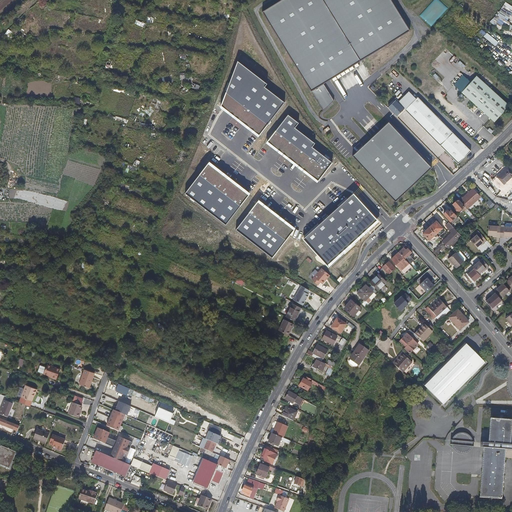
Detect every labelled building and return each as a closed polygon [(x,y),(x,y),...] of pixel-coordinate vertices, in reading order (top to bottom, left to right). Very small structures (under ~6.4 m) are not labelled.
[(322,85),(410,31),(390,0),(280,0),(262,12),(321,111),(332,102),(322,85)] [(456,82),(464,90),(473,81),(465,73),(456,82)] [(491,87),(479,75),(473,81),(464,90),(486,112),(495,120),(501,115),(510,105),(504,100),(491,87)] [(198,90),(201,81),(193,78),(190,87),(198,90)] [(398,102),(405,110),(416,99),(409,91),(398,102)] [(457,162),(458,164),(471,151),(418,97),(416,99),(405,110),(413,118),(426,131),(436,141),(441,146),(457,162)] [(391,107),(398,114),(403,109),(396,102),(391,107)] [(132,125),(136,116),(132,114),(127,123),(132,125)] [(394,201),(432,167),(389,121),(352,155),(394,201)] [(511,169),(508,166),(497,177),(504,185),(511,177),(511,169)] [(463,197),(459,200),(465,206),(467,209),(481,197),(473,188),(463,197)] [(460,211),(462,208),(465,206),(458,200),(453,204),(456,207),(455,208),(458,211),(459,210),(460,211)] [(462,208),(475,222),(477,220),(467,209),(465,206),(462,208)] [(447,210),(443,213),(451,221),(457,216),(451,210),(449,212),(447,210)] [(436,221),(430,227),(440,238),(443,236),(439,232),(442,228),(436,221)] [(460,234),(449,222),(445,225),(451,231),(450,231),(453,233),(443,242),(449,247),(461,236),(460,234)] [(493,236),(500,237),(501,227),(498,226),(498,225),(489,224),(488,234),(493,234),(493,236)] [(501,227),(500,237),(508,237),(508,235),(511,235),(511,225),(505,225),(504,227),(501,227)] [(440,238),(430,227),(423,234),(430,240),(433,237),(437,241),(440,238)] [(477,246),(480,243),(483,241),(484,242),(487,239),(481,232),(478,234),(477,233),(470,239),(477,246)] [(439,246),(444,251),(449,247),(443,242),(439,246)] [(434,251),(439,257),(444,251),(439,246),(434,251)] [(404,247),(398,252),(410,264),(413,260),(409,255),(412,252),(408,248),(406,249),(404,247)] [(447,258),(455,267),(464,260),(456,250),(447,258)] [(404,272),(411,266),(410,264),(398,252),(391,259),(404,272)] [(479,259),(472,266),(474,267),(479,273),(482,270),(483,271),(489,266),(483,258),(480,261),(479,259)] [(389,274),(394,270),(395,268),(389,261),(383,267),(389,274)] [(474,281),(480,275),(479,273),(474,267),(467,273),(467,272),(464,274),(470,282),(473,280),(474,281)] [(323,284),(330,275),(322,268),(312,280),(319,285),(321,282),(323,284)] [(404,285),(408,281),(396,268),(395,268),(394,270),(405,282),(403,283),(404,285)] [(419,279),(425,284),(430,278),(425,273),(419,279)] [(371,282),(379,290),(387,282),(379,274),(371,282)] [(496,289),(494,291),(494,292),(500,298),(503,296),(502,295),(509,289),(502,281),(496,288),(496,289)] [(369,298),(374,293),(366,285),(365,287),(364,286),(357,292),(366,301),(369,298)] [(302,306),(304,302),(304,301),(305,299),(306,299),(308,295),(306,294),(308,290),(300,286),(292,301),(302,306)] [(405,292),(392,304),(399,311),(412,300),(405,292)] [(492,307),(501,299),(500,298),(494,292),(491,295),(490,294),(484,298),(492,307)] [(440,298),(431,306),(438,314),(447,306),(440,298)] [(352,300),(345,308),(353,315),(360,307),(352,300)] [(294,322),(300,309),(292,305),(289,310),(285,318),(294,322)] [(456,310),(449,317),(459,329),(468,321),(464,317),(463,317),(456,310)] [(337,318),(331,328),(340,334),(346,325),(337,318)] [(291,329),(292,327),(293,325),(283,320),(277,331),(286,336),(290,329),(291,329)] [(351,335),(355,327),(349,322),(347,324),(350,326),(347,333),(351,335)] [(432,331),(434,329),(433,328),(427,322),(425,324),(424,324),(418,331),(419,332),(416,335),(421,339),(421,340),(423,341),(432,331)] [(410,329),(407,332),(418,342),(421,339),(416,335),(415,334),(410,329)] [(327,330),(322,338),(333,345),(338,336),(327,330)] [(405,348),(409,352),(410,353),(418,345),(413,340),(413,339),(407,334),(400,341),(406,347),(405,348)] [(337,350),(340,352),(347,342),(343,339),(337,350)] [(484,361),(466,343),(426,384),(444,402),(484,361)] [(353,353),(362,360),(369,351),(360,344),(353,353)] [(312,356),(322,362),(328,350),(318,345),(313,354),(312,356)] [(394,363),(403,372),(413,362),(404,354),(394,363)] [(313,368),(322,372),(325,365),(317,360),(313,368)] [(48,364),(47,367),(45,373),(52,376),(58,378),(61,369),(48,364)] [(325,374),(330,376),(334,367),(327,364),(326,367),(328,368),(325,374)] [(89,388),(95,373),(88,371),(84,370),(79,385),(89,388)] [(309,382),(310,379),(306,377),(305,380),(302,378),(299,385),(307,390),(311,383),(309,382)] [(324,390),(325,387),(310,379),(309,382),(311,383),(324,390)] [(37,390),(25,385),(21,397),(32,401),(34,395),(35,395),(37,390)] [(300,404),(302,398),(288,392),(285,399),(293,403),(294,401),(300,404)] [(0,416),(6,419),(12,404),(3,400),(0,407),(0,416)] [(113,411),(111,410),(104,427),(117,432),(123,416),(126,417),(130,406),(117,401),(113,411)] [(78,418),(83,406),(72,403),(68,414),(78,418)] [(282,416),(294,422),(298,413),(287,407),(282,416)] [(156,408),(153,418),(168,424),(172,414),(156,408)] [(0,425),(12,430),(14,424),(0,418),(0,425)] [(511,425),(511,420),(497,419),(493,419),(491,419),(490,422),(490,428),(488,444),(488,448),(483,448),(480,498),(502,500),(505,459),(511,459),(511,441),(511,425)] [(282,437),(283,438),(288,426),(278,421),(273,434),(282,437)] [(91,440),(104,445),(109,432),(96,428),(91,440)] [(39,443),(44,445),(48,435),(35,430),(32,439),(39,441),(39,443)] [(216,444),(218,445),(221,436),(209,431),(206,439),(207,440),(216,444)] [(282,437),(273,434),(272,433),(268,442),(278,446),(282,437)] [(468,436),(466,435),(464,435),(452,440),(452,441),(451,445),(452,448),(453,450),(456,453),(459,454),(463,455),(466,454),(469,452),(471,449),(472,445),(472,442),(471,439),(468,436)] [(64,441),(51,436),(48,445),(52,446),(51,447),(60,451),(64,441)] [(214,449),(216,444),(207,440),(203,449),(210,452),(213,453),(215,449),(214,449)] [(0,466),(10,470),(17,452),(0,444),(0,466)] [(273,464),(279,450),(267,446),(266,449),(265,449),(261,457),(265,459),(265,461),(273,464)] [(182,464),(187,454),(177,449),(172,460),(182,464)] [(123,462),(94,450),(89,462),(123,476),(128,465),(123,462)] [(226,469),(227,469),(228,469),(230,466),(229,465),(227,464),(229,460),(216,455),(215,458),(213,463),(217,465),(226,469)] [(207,490),(210,481),(217,465),(213,463),(204,459),(193,484),(207,490)] [(256,475),(265,479),(268,472),(269,470),(271,471),(271,473),(276,475),(278,470),(270,467),(270,468),(261,464),(256,475)] [(148,473),(150,474),(164,480),(168,470),(157,465),(155,471),(150,469),(148,473)] [(219,485),(226,469),(217,465),(210,481),(219,485)] [(133,475),(130,483),(138,486),(141,479),(133,475)] [(301,485),(304,480),(296,477),(294,482),(301,485)] [(259,482),(248,478),(245,485),(242,492),(246,494),(245,495),(249,497),(253,488),(256,489),(257,485),(259,482)] [(176,485),(167,481),(163,490),(172,494),(176,485)] [(90,491),(82,488),(79,498),(95,504),(98,494),(96,493),(97,492),(92,490),(92,492),(90,491)] [(277,502),(274,509),(281,511),(283,511),(289,500),(279,495),(277,499),(278,500),(277,502)] [(211,504),(213,500),(202,496),(198,506),(208,510),(210,504),(211,504)] [(113,511),(122,511),(125,503),(110,497),(106,509),(113,511)]
